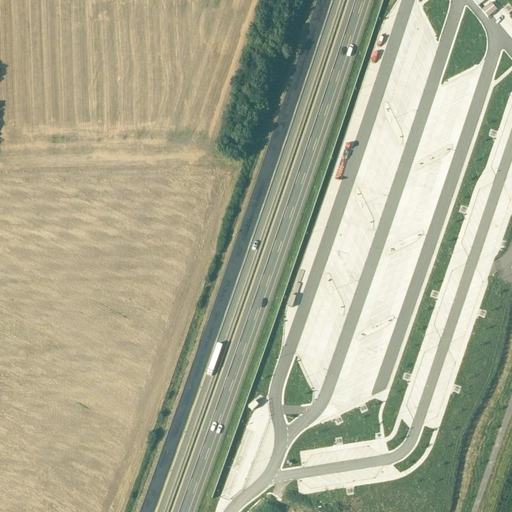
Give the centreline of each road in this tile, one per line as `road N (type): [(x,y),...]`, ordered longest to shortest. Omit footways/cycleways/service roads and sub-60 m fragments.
road 1 (motorway): [(178,511),(356,0)]
road 2 (motorway): [(330,0),(155,511)]
